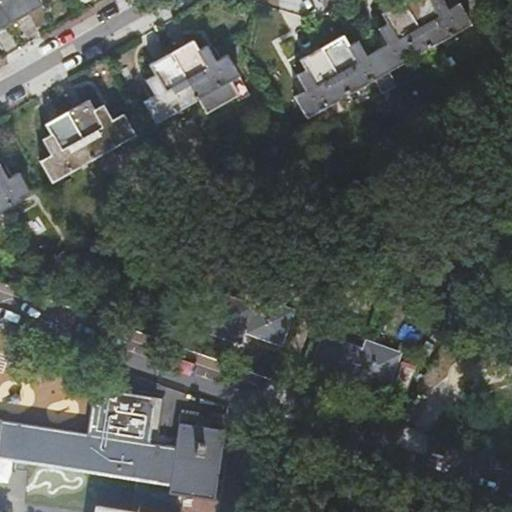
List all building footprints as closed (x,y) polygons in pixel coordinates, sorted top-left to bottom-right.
[(0,0),(0,4),(10,22),(40,5),(37,0),(0,0)] [(375,49),(387,71),(428,47),(402,0),(401,0),(379,12),(384,22),(377,27),(386,43),(375,49)] [(402,0),(428,47),(469,23),(457,3),(446,9),(440,0),(402,0)] [(0,27),(10,22),(0,4),(0,27)] [(320,46),(347,93),(373,79),(376,85),(381,94),(396,85),(387,71),(375,49),(365,55),(355,39),(347,43),(341,34),(320,46)] [(170,52),(196,98),(202,111),(237,94),(229,79),(237,75),(226,53),(214,60),(205,46),(197,50),(190,40),(170,52)] [(306,118),(347,93),(320,46),(299,58),(304,67),(296,72),(305,90),(294,96),(306,118)] [(155,121),(196,98),(170,52),(148,64),(154,75),(145,80),(154,95),(143,101),(155,121)] [(65,112),(92,157),(132,134),(121,113),(110,120),(102,104),(92,109),(86,100),(65,112)] [(51,180),(92,157),(65,112),(44,124),(49,134),(40,139),(48,155),(38,161),(51,180)] [(0,209),(29,193),(18,172),(6,179),(0,169),(0,209)] [(255,310),(216,296),(203,329),(238,342),(242,330),(279,343),(290,312),(258,302),(255,310)] [(324,337),(311,370),(346,383),(351,370),(388,384),(399,354),(366,342),(364,350),(324,337)] [(0,460),(95,475),(100,436),(107,390),(92,388),(92,389),(93,390),(87,433),(0,420),(0,460)] [(107,390),(100,436),(95,475),(170,486),(169,494),(213,501),(224,431),(179,424),(175,447),(148,443),(155,399),(156,399),(157,398),(107,390)]
